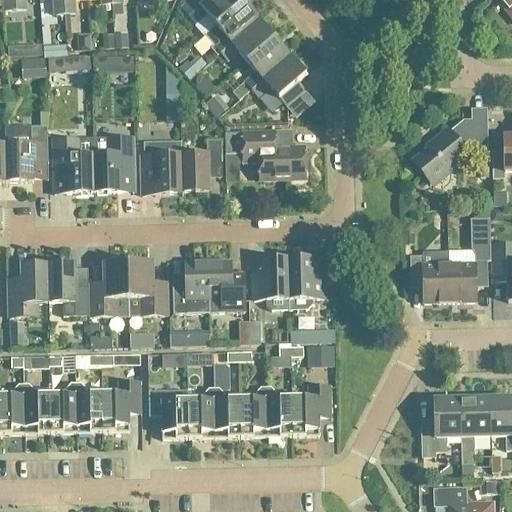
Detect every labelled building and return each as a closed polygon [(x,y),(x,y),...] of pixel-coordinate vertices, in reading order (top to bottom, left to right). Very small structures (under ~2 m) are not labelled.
[(2,0),(3,13),(26,11),(25,0),(2,0)] [(64,16),(63,0),(52,0),(54,17),(64,16)] [(63,0),(64,16),(75,15),(73,0),(63,0)] [(216,28),(243,4),(239,0),(210,0),(207,3),(204,0),(191,0),(181,9),(195,26),(206,17),(215,28),(216,28)] [(511,0),(494,0),(511,20),(511,0)] [(216,28),(215,28),(204,37),(213,48),(210,50),(217,59),(220,56),(220,55),(259,23),(243,4),(216,28)] [(259,23),(220,55),(220,56),(227,63),(238,54),(247,64),(274,41),(259,23)] [(166,50),(184,37),(178,29),(160,43),(166,50)] [(113,36),(102,37),(103,51),(115,50),(113,36)] [(127,38),(115,39),(116,51),(128,50),(127,38)] [(274,41),(247,64),(255,74),(232,94),(239,102),(251,92),(290,59),(274,41)] [(22,47),(7,48),(8,60),(22,59),(22,47)] [(290,59),(251,92),(258,100),(269,91),(278,101),(279,100),(287,110),(305,94),(298,85),(306,78),(290,59)] [(197,75),(187,63),(179,70),(189,82),(197,75)] [(449,133),(447,131),(436,140),(438,142),(412,164),(432,188),(472,155),(487,155),(487,119),(471,119),(471,122),(463,122),(449,133)] [(47,166),(46,128),(4,129),(5,147),(6,185),(32,184),(32,169),(34,167),(47,166)] [(224,135),(225,157),(226,186),(237,185),(236,166),(243,166),(259,165),(259,183),(305,181),(304,149),(291,150),(291,133),(242,135),(224,135)] [(511,173),(511,137),(503,138),(503,154),(492,154),(492,181),(504,181),(504,174),(511,173)] [(134,194),(132,140),(106,141),(93,141),(93,158),(94,195),(134,194)] [(93,158),(93,141),(79,141),(52,142),(54,196),(94,195),(93,158)] [(206,143),(206,157),(181,157),(182,194),(183,194),(195,194),(195,195),(208,195),(207,171),(221,170),(221,142),(206,143)] [(143,158),(141,158),(142,198),(183,197),(183,194),(182,194),(181,157),(181,144),(143,145),(143,158)] [(489,180),(489,163),(478,163),(479,180),(489,180)] [(412,200),(404,200),(405,213),(417,213),(417,205),(412,200)] [(489,222),(471,222),(471,253),(474,257),(474,267),(449,267),(449,253),(448,253),(449,306),(476,305),(475,283),(487,283),(487,263),(490,263),(489,222)] [(413,235),(404,235),(404,247),(414,247),(413,235)] [(511,246),(491,247),(492,286),(507,285),(507,304),(511,304),(511,246)] [(422,254),(422,258),(410,259),(410,284),(422,284),(423,306),(449,306),(448,253),(422,254)] [(289,312),(288,261),(252,262),(254,303),(266,303),(266,308),(271,313),(289,312)] [(324,301),(323,261),(288,261),(289,312),(307,312),(312,307),(312,302),(324,301)] [(231,291),(231,263),(207,264),(209,302),(219,302),(219,305),(225,315),(245,315),(244,291),(231,291)] [(185,292),(172,292),(173,316),(209,315),(209,302),(207,264),(184,264),(185,292)] [(103,266),(104,286),(89,287),(90,320),(129,319),(127,265),(103,266)] [(151,265),(127,265),(129,319),(168,318),(167,285),(152,285),(151,265)] [(19,287),(8,287),(9,320),(37,319),(37,305),(48,305),(48,267),(22,268),(22,284),(19,287)] [(74,291),(73,267),(48,267),(48,305),(62,305),(63,319),(74,319),(89,318),(88,290),(74,291)] [(291,348),(335,347),(335,333),(290,334),(290,346),(291,346),(291,348)] [(140,351),(140,336),(129,336),(130,351),(140,351)] [(101,340),(89,340),(89,352),(101,352),(101,340)] [(291,346),(290,346),(290,347),(278,347),(278,361),(291,361),(291,350),(291,348),(291,346)] [(291,350),(291,361),(304,361),(303,350),(291,350)] [(334,350),(306,350),(307,371),(334,370),(334,350)] [(239,366),(239,355),(226,356),(227,366),(239,366)] [(251,355),(239,355),(239,366),(252,366),(251,355)] [(199,356),(187,357),(187,367),(200,367),(199,356)] [(114,358),(101,359),(101,369),(114,369),(114,358)] [(62,359),(49,360),(49,370),(62,370),(62,359)] [(88,359),(76,359),(76,368),(89,368),(88,359)] [(101,369),(101,359),(88,359),(89,368),(89,369),(101,369)] [(24,360),(10,360),(10,371),(23,371),(24,371),(24,360)] [(49,360),(24,360),(24,371),(23,371),(23,372),(50,372),(49,370),(49,360)] [(240,402),(225,402),(225,395),(226,392),(230,392),(229,370),(224,365),(213,365),(213,390),(215,441),(241,440),(240,402)] [(102,397),(103,435),(129,435),(129,417),(141,417),(141,384),(117,384),(117,396),(102,397)] [(66,397),(50,398),(51,437),(77,436),(76,385),(70,385),(65,390),(66,397)] [(81,385),(76,385),(77,436),(103,435),(102,397),(86,397),(86,390),(81,385)] [(14,399),(0,398),(0,437),(25,437),(24,386),(18,387),(14,391),(14,399)] [(50,391),(34,391),(28,386),(24,386),(25,437),(51,437),(50,398),(50,391)] [(307,400),(292,400),(293,439),(319,439),(319,421),(331,421),(331,388),(307,388),(307,400)] [(256,401),(240,402),(241,440),(267,440),(266,389),(260,389),(256,394),(256,401)] [(293,439),(292,400),(276,401),(276,394),(271,389),(266,389),(267,440),(293,439)] [(213,390),(209,390),(204,395),(204,402),(188,403),(189,442),(215,441),(213,390)] [(188,393),(148,394),(149,419),(162,419),(162,442),(189,442),(188,403),(188,393)] [(511,400),(490,401),(490,439),(505,439),(506,453),(511,453),(511,400)] [(461,440),(460,401),(434,402),(434,429),(421,429),(421,460),(435,460),(435,455),(446,455),(446,440),(461,440)] [(490,401),(460,401),(461,440),(461,467),(462,485),(474,485),(474,484),(492,484),(492,476),(474,476),(473,467),(474,467),(473,440),(490,439),(490,401)] [(479,498),(498,498),(498,485),(479,485),(479,498)]
